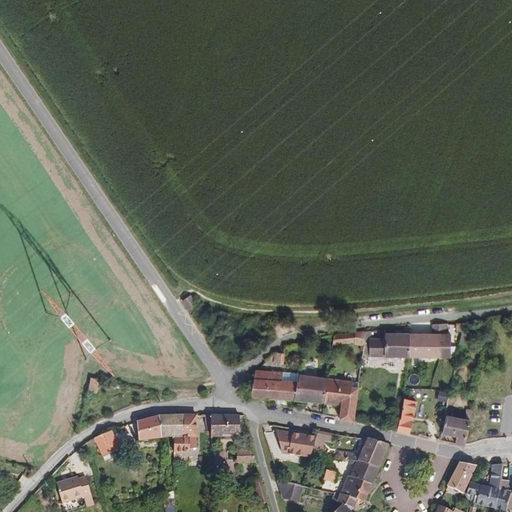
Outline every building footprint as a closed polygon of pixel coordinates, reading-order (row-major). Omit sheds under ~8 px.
[(199,304),(192,309),(195,315),(199,314),(204,311),(199,304)] [(403,333),(404,352),(444,354),(445,347),(445,334),(441,333),(442,322),(426,323),(426,333),(403,333)] [(457,330),(459,322),(450,323),(450,330),(457,330)] [(324,333),(324,340),(346,339),(347,342),(357,341),(357,328),(324,333)] [(357,328),(357,341),(357,352),(364,352),(364,353),(380,354),(380,338),(363,337),(362,328),(357,328)] [(380,338),(380,354),(404,354),(404,352),(403,333),(393,333),(392,329),(386,329),(386,333),(380,334),(380,338)] [(309,336),(294,338),(294,345),(308,343),(309,336)] [(268,349),(258,360),(274,360),(276,345),(268,349)] [(274,373),(249,370),(245,398),(287,400),(291,370),(286,370),(286,375),(285,381),(272,380),(274,373)] [(291,370),(287,400),(317,403),(319,375),(291,370)] [(319,375),(317,403),(335,404),(333,419),(348,420),(354,380),(319,375)] [(96,396),(100,379),(92,377),(88,394),(96,396)] [(398,395),(395,415),(407,418),(409,396),(398,395)] [(395,415),(394,427),(406,432),(409,419),(407,418),(395,415)] [(178,437),(179,416),(155,417),(155,438),(172,436),(172,438),(178,437)] [(188,446),(189,435),(190,436),(190,417),(179,416),(178,437),(172,438),(166,438),(167,451),(182,451),(182,446),(188,446)] [(155,438),(155,417),(135,420),(131,422),(133,440),(155,438)] [(236,436),(234,417),(206,417),(206,431),(206,436),(236,436)] [(457,433),(455,440),(464,443),(468,419),(443,418),(441,431),(457,433)] [(113,449),(107,429),(98,433),(90,437),(96,456),(113,449)] [(305,451),(310,437),(270,430),(275,453),(303,457),(305,451)] [(370,469),(382,443),(362,438),(360,440),(354,454),(323,448),(327,435),(312,432),(310,437),(305,451),(309,457),(349,465),(370,469)] [(232,476),(231,463),(250,463),(247,451),(231,451),(231,461),(223,461),(223,453),(207,453),(207,458),(207,476),(232,476)] [(469,463),(453,462),(440,489),(446,492),(448,489),(455,493),(469,463)] [(463,482),(462,493),(471,495),(470,504),(488,506),(493,477),(494,464),(486,463),(483,485),(463,482)] [(355,503),(370,469),(349,465),(344,475),(343,475),(336,488),(330,486),(326,494),(349,501),(355,503)] [(331,471),(320,469),(317,479),(328,482),(331,471)] [(86,504),(79,477),(72,479),(71,477),(50,483),(55,502),(76,496),(79,506),(86,504)] [(487,511),(495,511),(496,509),(501,510),(504,489),(503,489),(500,488),(501,478),(493,477),(488,506),(487,511)] [(288,501),(294,485),(267,478),(273,497),(288,501)] [(261,504),(255,480),(247,482),(253,506),(261,504)] [(464,501),(464,506),(470,507),(470,504),(471,495),(462,493),(464,501)] [(347,506),(349,501),(326,494),(324,498),(335,501),(347,506)] [(341,511),(347,506),(335,501),(333,504),(341,511)]
